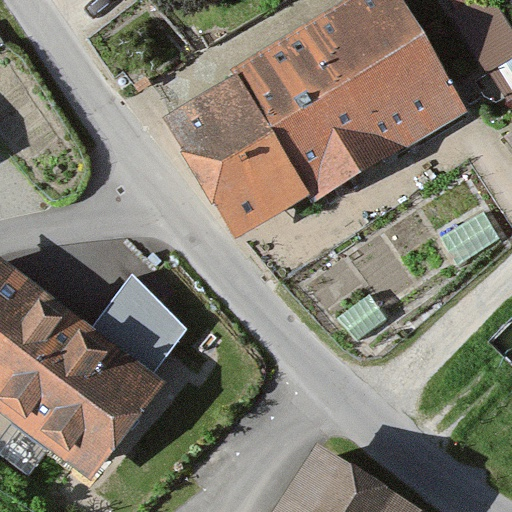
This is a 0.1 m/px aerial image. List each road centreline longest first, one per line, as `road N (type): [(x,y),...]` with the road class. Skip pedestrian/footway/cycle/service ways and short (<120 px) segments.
road 1 (tertiary): [(27,0),(168,199)]
road 2 (tertiary): [(168,199),(326,380)]
road 3 (tertiary): [(326,380),(483,511)]
road 4 (residential): [(198,511),(326,380)]
road 5 (residential): [(0,239),(168,199)]
